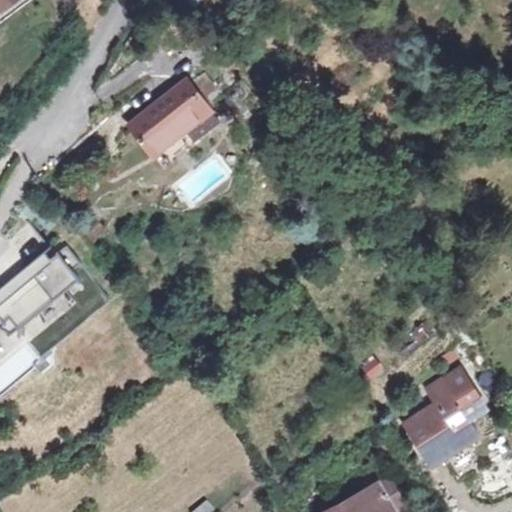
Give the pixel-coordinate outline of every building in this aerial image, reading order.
[(127,128),(149,157),(178,136),(187,149),(215,130),(185,88),(127,128)] [(23,244),(37,231),(25,218),(11,232),(23,244)] [(0,279),(0,336),(69,280),(63,272),(72,265),(57,247),(41,261),(34,252),(0,279)] [(482,461),(453,413),(482,393),(457,355),(426,376),(434,389),(400,412),(424,452),(440,442),(462,476),(482,461)] [(31,359),(21,367),(28,375),(38,368),(31,359)] [(320,511),(401,511),(380,473),(320,511)]
